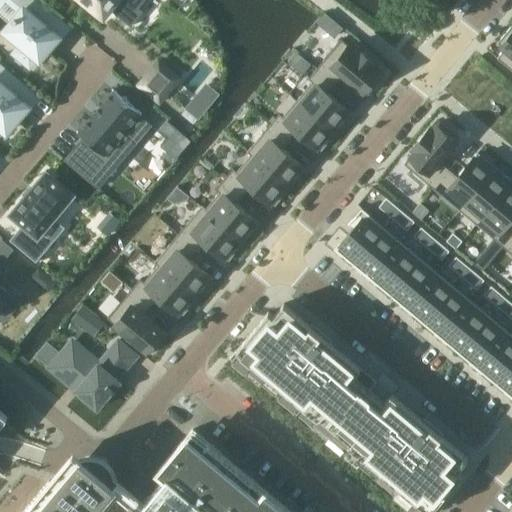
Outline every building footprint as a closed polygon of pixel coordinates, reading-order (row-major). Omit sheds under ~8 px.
[(5,0),(9,3),(20,13),(17,17),(16,16),(11,21),(13,22),(6,30),(18,39),(17,40),(22,44),(15,53),(20,58),(30,66),(38,57),(39,58),(50,45),(57,37),(54,35),(63,24),(60,22),(61,22),(34,0),(5,0)] [(83,0),(103,16),(109,9),(130,26),(143,11),(138,7),(144,0),(83,0)] [(511,26),(497,42),(505,49),(497,58),(511,70),(511,26)] [(341,39),(317,68),(336,84),(343,74),(367,95),(384,75),(375,66),(377,64),(357,47),(355,50),(341,39)] [(159,61),(139,85),(159,102),(179,78),(159,61)] [(0,125),(6,131),(20,114),(26,106),(24,104),(32,93),(30,91),(0,66),(0,125)] [(312,81),(297,98),(337,131),(352,113),(328,93),(336,84),(317,68),(308,78),(312,81)] [(98,188),(137,142),(125,131),(141,112),(114,90),(78,133),(83,137),(65,159),(98,188)] [(279,113),(271,123),(289,139),(297,129),(321,150),(337,131),(297,98),(283,116),(279,113)] [(192,99),(185,108),(198,119),(205,110),(192,99)] [(415,150),(404,164),(433,187),(448,169),(439,161),(459,137),(440,121),(432,131),(429,128),(413,148),(415,150)] [(271,123),(247,150),(290,187),(306,168),(282,148),(289,139),(271,123)] [(233,168),(224,178),(243,194),(251,185),(275,205),(290,187),(247,150),(247,151),(250,154),(237,171),(233,168)] [(448,169),(433,187),(459,210),(495,167),(478,152),(458,177),(448,169)] [(511,181),(495,167),(459,210),(476,224),(511,181)] [(39,235),(74,194),(46,170),(10,213),(23,224),(10,239),(36,261),(50,244),(39,235)] [(202,205),(201,206),(244,242),(260,223),(235,203),(243,194),(224,178),(216,189),(219,192),(206,208),(202,205)] [(493,238),(473,263),(482,271),(503,246),(511,235),(511,222),(509,220),(511,216),(511,181),(476,224),(493,238)] [(386,198),(379,206),(386,212),(393,204),(386,198)] [(393,204),(386,212),(393,218),(400,209),(393,204)] [(201,206),(178,233),(197,249),(205,240),(229,260),(244,242),(201,206)] [(400,209),(393,218),(400,224),(407,215),(400,209)] [(353,229),(336,249),(354,265),(385,227),(367,212),(353,229)] [(407,215),(400,224),(407,230),(414,221),(407,215)] [(385,227),(354,265),(371,279),(403,242),(385,227)] [(421,227),(414,236),(421,242),(428,233),(421,227)] [(178,233),(155,261),(198,297),(213,279),(189,258),(197,249),(178,233)] [(428,233),(421,242),(428,247),(435,239),(428,233)] [(453,233),(446,241),(456,248),(462,241),(453,233)] [(511,235),(503,246),(511,254),(511,235)] [(0,255),(4,258),(14,246),(2,236),(0,237),(0,255)] [(435,239),(428,247),(435,253),(442,245),(435,239)] [(403,242),(371,279),(389,294),(420,257),(403,242)] [(442,245),(435,253),(442,259),(449,251),(442,245)] [(456,256),(449,265),(456,271),(463,262),(456,256)] [(420,257),(389,294),(406,309),(438,271),(420,257)] [(135,285),(132,288),(151,304),(158,295),(182,315),(198,297),(155,261),(154,262),(158,265),(144,281),(140,278),(135,285)] [(463,262),(456,271),(463,277),(470,268),(463,262)] [(0,306),(11,294),(0,285),(0,284),(8,275),(0,268),(0,306)] [(470,268),(463,277),(470,283),(477,274),(470,268)] [(438,271),(406,309),(424,323),(455,286),(438,271)] [(477,274),(470,283),(477,288),(484,280),(477,274)] [(455,286),(424,323),(441,338),(473,301),(455,286)] [(491,286),(484,294),(491,300),(498,291),(491,286)] [(132,288),(107,318),(150,354),(167,334),(143,313),(151,304),(132,288)] [(498,291),(491,300),(498,306),(505,297),(498,291)] [(511,303),(505,297),(498,306),(505,312),(511,303)] [(83,300),(70,316),(92,334),(105,319),(83,300)] [(473,301),(441,338),(459,353),(490,315),(473,301)] [(268,311),(229,358),(412,511),(430,511),(462,474),(457,470),(468,457),(442,435),(444,433),(425,416),(422,419),(391,393),(384,387),(377,381),(330,341),(332,339),(312,322),(310,325),(284,303),(273,316),(268,311)] [(490,315),(459,353),(476,367),(507,330),(490,315)] [(511,333),(507,330),(476,367),(494,382),(511,359),(511,333)] [(111,391),(113,393),(116,389),(111,386),(136,355),(131,351),(130,351),(127,349),(128,348),(118,340),(107,352),(111,355),(101,367),(92,360),(86,355),(87,354),(81,350),(71,342),(68,345),(50,366),(36,355),(36,356),(71,386),(74,382),(82,388),(77,394),(86,402),(87,400),(97,408),(111,391)] [(46,343),(36,355),(50,366),(60,354),(46,343)] [(511,359),(494,382),(511,397),(511,359)] [(289,511),(189,430),(136,494),(114,476),(113,472),(111,468),(109,464),(106,461),(102,458),(98,457),(94,456),(90,456),(85,456),(81,458),(74,451),(49,481),(22,511),(289,511)]
